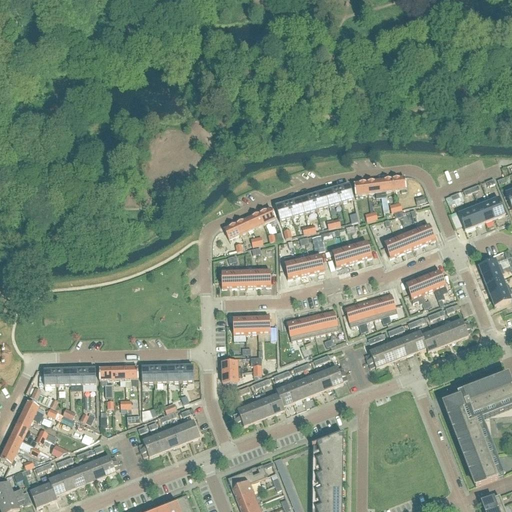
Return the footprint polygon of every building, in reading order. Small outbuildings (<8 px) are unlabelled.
[(458,183),(457,176),(449,178),(450,185),(458,183)] [(404,180),(392,182),(393,194),(400,193),(401,196),(406,195),(405,192),(406,192),(404,180)] [(381,195),(381,201),(383,212),(382,213),(384,218),(389,217),(388,211),(386,199),(385,199),(385,195),(393,194),(392,182),(379,184),(381,195)] [(376,202),(381,201),(381,195),(379,184),(366,185),(368,197),(375,196),(376,202)] [(355,199),(368,197),(366,185),(353,187),(355,199)] [(336,192),(340,207),(353,203),(349,188),(336,192)] [(324,195),(328,211),(340,207),(336,192),(324,195)] [(312,199),(311,199),(316,214),(328,211),(324,195),(312,199)] [(458,196),(450,199),(445,201),(448,209),(455,206),(456,209),(460,207),(459,204),(461,203),(458,196)] [(300,202),(299,202),(304,218),(316,214),(311,199),(300,202)] [(424,199),(415,201),(417,208),(426,206),(424,199)] [(491,201),(487,202),(495,222),(505,218),(498,202),(493,204),(491,201)] [(287,206),(292,221),(304,218),(299,202),(287,206)] [(485,207),(478,210),(476,203),(475,203),(485,226),(495,222),(487,202),(483,204),(485,207)] [(471,209),(467,210),(475,230),(485,226),(475,203),(470,206),(471,209)] [(370,217),(365,218),(367,225),(372,224),(377,223),(375,215),(373,215),(371,204),(369,204),(370,210),(370,216),(370,217)] [(287,206),(275,210),(279,225),(292,221),(287,206)] [(462,212),(464,215),(458,218),(464,234),(475,230),(467,210),(462,212)] [(271,212),(259,217),(264,227),(276,222),(271,212)] [(259,217),(247,222),(252,233),(264,227),(259,217)] [(356,217),(349,218),(351,226),(358,225),(356,217)] [(338,221),(332,222),(334,231),(340,229),(338,221)] [(247,222),(235,227),(240,238),(252,233),(247,222)] [(332,222),(326,224),(328,232),(334,231),(332,222)] [(235,227),(224,233),(228,243),(240,238),(235,227)] [(314,227),(308,228),(310,237),(316,235),(314,227)] [(297,228),(291,230),(294,240),(301,238),(297,228)] [(308,228),(301,230),(303,238),(310,237),(308,228)] [(423,248),(435,244),(428,228),(417,233),(423,248)] [(289,233),(283,234),(285,242),(291,241),(289,233)] [(406,237),(412,253),(423,248),(417,233),(406,237)] [(270,246),(279,244),(283,243),(281,235),(274,237),(268,239),(269,245),(270,246)] [(412,253),(406,237),(395,242),(401,257),(412,253)] [(390,262),(401,257),(395,242),(383,246),(390,262)] [(366,245),(355,249),(359,265),(371,261),(366,245)] [(348,268),(359,265),(355,249),(343,252),(348,268)] [(336,272),(348,268),(343,252),(331,256),(336,272)] [(190,259),(194,264),(201,260),(198,254),(190,259)] [(311,278),(323,275),(320,259),(308,261),(311,278)] [(296,264),(300,280),(311,278),(308,261),(296,264)] [(478,269),(482,280),(502,272),(500,267),(497,268),(495,263),(478,269)] [(288,283),(300,280),(296,264),(284,267),(288,283)] [(482,280),(486,290),(503,283),(506,282),(502,272),(482,280)] [(246,291),(258,291),(258,274),(245,275),(246,291)] [(270,290),(270,274),(258,274),(258,291),(270,290)] [(439,274),(428,279),(434,294),(445,290),(439,274)] [(222,292),(234,292),(233,275),(221,276),(222,292)] [(234,292),(246,291),(245,275),(233,275),(234,292)] [(428,279),(416,283),(422,299),(434,294),(428,279)] [(416,283),(405,288),(411,303),(422,299),(416,283)] [(486,290),(490,300),(510,292),(508,287),(505,288),(503,283),(486,290)] [(511,304),(508,298),(511,297),(510,292),(490,300),(494,310),(511,304)] [(391,297),(379,301),(387,327),(390,325),(389,320),(397,317),(391,297)] [(379,301),(368,304),(373,324),(381,322),(383,328),(387,327),(379,301)] [(356,308),(364,336),(368,334),(366,326),(373,324),(368,304),(356,308)] [(470,316),(476,314),(473,307),(468,309),(470,316)] [(356,308),(344,311),(350,331),(358,329),(361,337),(364,336),(356,308)] [(334,314),(322,317),(326,337),(338,334),(334,314)] [(322,317),(310,319),(315,340),(326,337),(322,317)] [(310,319),(298,322),(303,343),(315,340),(310,319)] [(257,321),(258,337),(270,337),(269,320),(257,321)] [(245,321),(232,322),(233,338),(245,338),(245,321)] [(257,321),(245,321),(245,338),(258,337),(257,321)] [(291,345),(303,343),(298,322),(286,325),(291,345)] [(455,326),(451,327),(458,344),(461,343),(468,340),(467,338),(472,336),(471,332),(469,327),(467,324),(462,326),(461,323),(455,326)] [(444,330),(441,331),(448,348),(450,347),(458,344),(451,327),(444,330)] [(433,335),(431,336),(438,352),(439,351),(448,348),(441,331),(433,335)] [(420,336),(410,340),(416,356),(426,352),(427,356),(428,356),(421,339),(420,336)] [(431,336),(421,339),(428,356),(438,352),(431,336)] [(409,340),(400,344),(406,360),(415,357),(416,356),(410,340),(409,340)] [(398,344),(389,348),(396,364),(404,361),(406,360),(400,344),(398,344)] [(386,349),(379,352),(386,368),(393,365),(396,364),(389,348),(386,349)] [(367,359),(365,359),(367,364),(366,364),(368,368),(370,372),(371,371),(375,370),(376,372),(382,370),(386,368),(379,352),(375,353),(369,356),(370,357),(367,359)] [(250,370),(253,370),(253,369),(260,369),(260,361),(258,361),(250,361),(250,370)] [(269,365),(261,365),(262,377),(270,376),(269,365)] [(222,367),(222,377),(242,376),(242,371),(237,371),(236,366),(222,367)] [(308,366),(300,369),(302,374),(303,374),(305,380),(309,378),(307,372),(310,371),(308,366)] [(193,369),(180,370),(180,386),(193,385),(193,369)] [(167,370),(154,371),(155,386),(168,386),(167,370)] [(180,370),(167,370),(168,386),(180,386),(180,370)] [(125,393),(130,393),(130,383),(138,383),(138,371),(125,372),(125,383),(125,393)] [(154,371),(141,371),(142,387),(155,386),(154,371)] [(331,373),(326,374),(333,391),(338,389),(343,387),(342,385),(346,383),(347,383),(345,379),(346,379),(345,377),(345,376),(344,375),(342,371),(340,371),(337,373),(336,371),(331,373)] [(95,372),(82,373),(83,388),(83,394),(91,394),(96,394),(96,388),(95,372)] [(104,384),(105,401),(113,401),(112,384),(112,372),(99,372),(99,384),(104,384)] [(112,384),(125,383),(125,372),(112,372),(112,384)] [(56,373),(44,374),(44,390),(57,389),(56,373)] [(69,373),(56,373),(57,389),(70,389),(69,373)] [(82,373),(69,373),(70,389),(83,388),(82,373)] [(321,376),(316,378),(323,395),(328,393),(333,391),(326,374),(321,376)] [(232,391),(232,387),(237,387),(237,382),(242,382),(242,376),(222,377),(223,388),(228,387),(228,391),(232,391)] [(311,380),(306,382),(313,399),(318,397),(323,395),(316,378),(311,380)] [(482,423),(511,411),(511,392),(508,380),(465,397),(464,394),(457,397),(459,403),(444,409),(475,490),(498,481),(503,479),(482,423)] [(301,384),(296,386),(303,403),(308,401),(313,399),(306,382),(301,384)] [(291,388),(286,390),(293,407),(298,405),(303,403),(296,386),(291,388)] [(26,397),(37,403),(41,394),(35,391),(30,389),(26,397)] [(279,389),(274,391),(276,394),(277,398),(283,411),(288,409),(293,407),(286,390),(281,392),(280,393),(279,389)] [(199,394),(203,402),(209,400),(206,391),(199,394)] [(59,407),(66,409),(68,399),(61,398),(59,407)] [(273,400),(267,402),(274,419),(279,417),(284,415),(283,411),(277,398),(273,400)] [(263,404),(257,406),(261,415),(264,423),(269,421),(274,419),(267,402),(263,404)] [(49,410),(55,412),(58,405),(52,403),(49,410)] [(28,406),(22,417),(33,422),(38,411),(28,406)] [(253,408),(247,410),(250,418),(254,427),(259,424),(264,423),(261,415),(257,406),(253,408)] [(238,416),(233,418),(235,422),(234,422),(235,424),(246,420),(250,418),(247,410),(243,412),(237,414),(238,416)] [(50,412),(47,418),(54,422),(58,416),(50,412)] [(62,419),(67,421),(71,414),(66,412),(64,415),(62,418),(62,419)] [(71,414),(67,421),(72,424),(76,417),(71,414)] [(22,417),(17,429),(27,434),(33,422),(22,417)] [(85,427),(89,420),(88,420),(83,417),(80,424),(85,427)] [(89,417),(88,420),(89,420),(85,427),(90,429),(95,420),(89,417)] [(246,420),(235,424),(237,430),(243,428),(244,431),(249,428),(254,427),(250,418),(246,420)] [(182,425),(182,426),(189,445),(190,445),(200,441),(193,425),(187,427),(186,424),(182,425)] [(174,432),(173,432),(179,449),(181,449),(189,445),(182,426),(178,427),(179,430),(174,432)] [(34,451),(37,446),(43,448),(51,452),(54,446),(38,439),(35,445),(32,443),(34,441),(30,439),(31,436),(27,434),(17,429),(11,440),(22,445),(32,450),(41,454),(34,451)] [(164,433),(161,434),(169,453),(172,452),(179,449),(173,432),(167,435),(166,432),(164,433)] [(41,433),(38,439),(54,446),(56,441),(48,437),(41,433)] [(156,439),(152,441),(159,457),(162,456),(169,453),(161,434),(157,436),(158,438),(156,439)] [(342,511),(345,436),(311,449),(312,450),(316,448),(321,462),(315,464),(321,478),(315,480),(321,494),(315,496),(320,510),(316,511),(342,511)] [(11,440),(6,452),(16,457),(22,445),(11,440)] [(140,448),(138,448),(140,453),(143,461),(145,460),(148,459),(149,461),(153,459),(159,457),(152,441),(147,443),(142,445),(143,447),(140,448)] [(104,453),(112,449),(109,445),(102,448),(104,453)] [(38,461),(38,460),(41,454),(32,450),(30,457),(38,461)] [(13,464),(16,457),(6,452),(0,464),(14,470),(16,465),(13,464)] [(104,462),(99,464),(105,480),(111,478),(115,476),(115,474),(118,473),(120,472),(118,468),(118,467),(118,466),(117,466),(117,464),(116,464),(115,460),(113,461),(110,462),(109,460),(104,462)] [(274,464),(292,511),(299,511),(280,462),(274,464)] [(23,467),(26,473),(29,472),(34,470),(32,463),(23,467)] [(92,463),(88,465),(95,484),(101,482),(105,480),(99,464),(95,465),(93,466),(92,463)] [(85,469),(79,472),(85,488),(92,486),(95,484),(88,465),(84,466),(85,469)] [(232,494),(250,487),(267,480),(262,469),(256,471),(259,476),(253,479),(251,473),(228,482),(232,494)] [(72,471),(68,473),(75,492),(82,489),(85,488),(79,472),(76,473),(73,474),(72,471)] [(64,477),(59,479),(65,496),(73,493),(75,492),(68,473),(65,474),(63,474),(64,477)] [(52,479),(48,481),(50,487),(55,500),(63,497),(65,496),(59,479),(57,480),(53,482),(52,479)] [(0,489),(0,502),(9,499),(13,497),(9,486),(0,489)] [(44,487),(39,489),(46,508),(55,504),(57,504),(55,500),(50,487),(49,488),(45,489),(44,487)] [(232,494),(236,504),(253,497),(250,487),(232,494)] [(36,493),(29,495),(36,511),(46,508),(39,489),(38,489),(35,490),(36,493)] [(22,494),(13,497),(9,499),(14,511),(19,511),(18,509),(24,507),(25,509),(32,507),(29,500),(27,495),(23,497),(22,494)] [(236,504),(239,511),(246,511),(258,508),(253,497),(236,504)] [(0,511),(14,511),(9,499),(0,502),(0,511)] [(190,511),(186,499),(174,504),(177,511),(190,511)] [(483,506),(484,511),(498,511),(503,510),(499,500),(483,506)]
